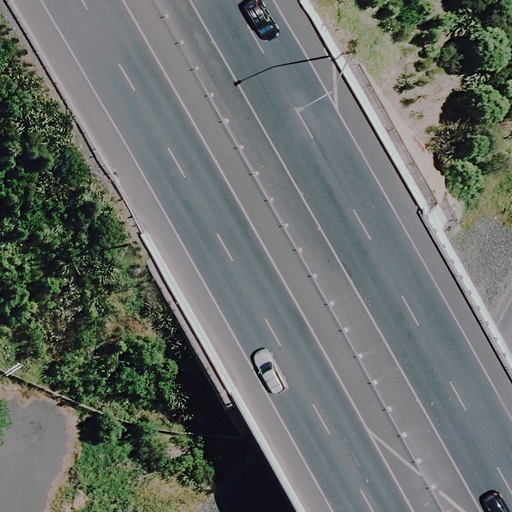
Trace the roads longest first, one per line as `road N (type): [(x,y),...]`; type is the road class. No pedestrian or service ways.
road 1 (motorway): [(386,511),(91,0)]
road 2 (motorway): [(219,0),(508,511)]
road 3 (unclassified): [(373,511),(453,431),(511,352)]
